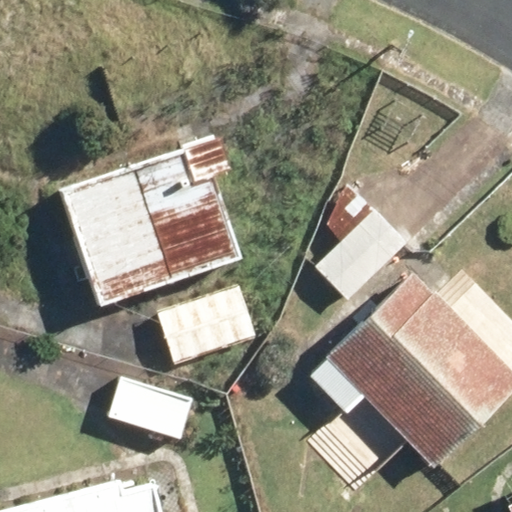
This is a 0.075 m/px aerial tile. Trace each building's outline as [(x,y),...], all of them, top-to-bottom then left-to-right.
[(93,305),(238,257),(211,174),(224,170),(213,137),(54,189),(93,305)] [(305,264),(339,299),(397,243),(338,182),(317,224),(332,238),(305,264)] [(357,396),(428,466),(511,383),(511,376),(406,270),(301,374),(340,413),(357,396)] [(165,363),(248,336),(231,285),(148,311),(165,363)] [(100,417),(172,439),(185,398),(113,375),(100,417)] [(150,511),(144,484),(113,492),(111,481),(0,508),(0,511),(150,511)]
